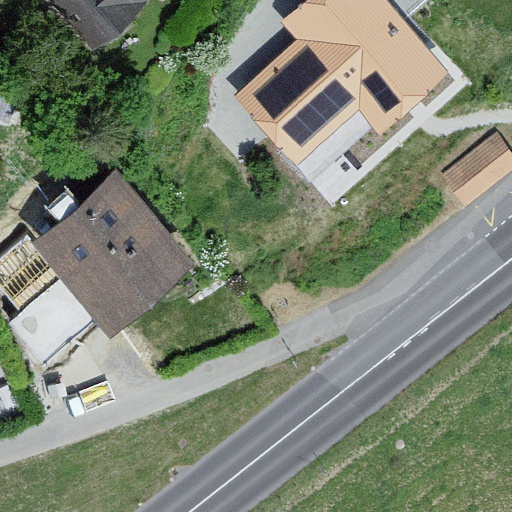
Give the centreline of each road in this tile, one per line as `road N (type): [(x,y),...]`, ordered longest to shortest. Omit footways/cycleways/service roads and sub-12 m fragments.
road 1 (residential): [(0,450),(367,323),(444,310)]
road 2 (primary): [(444,310),(189,511)]
